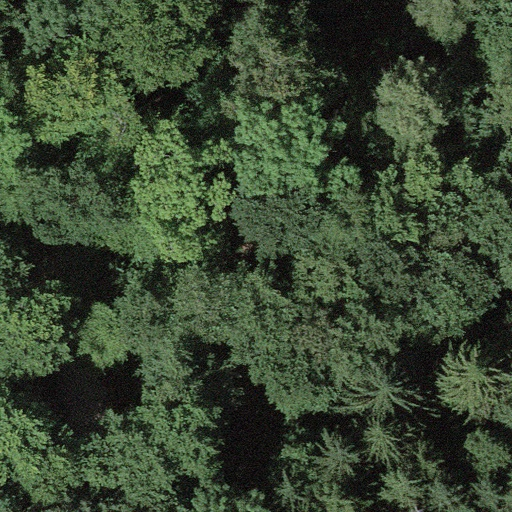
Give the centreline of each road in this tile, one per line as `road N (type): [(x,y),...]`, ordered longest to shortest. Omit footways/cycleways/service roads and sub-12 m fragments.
road 1 (track): [(385,0),(203,511)]
road 2 (track): [(101,511),(77,368),(0,230)]
